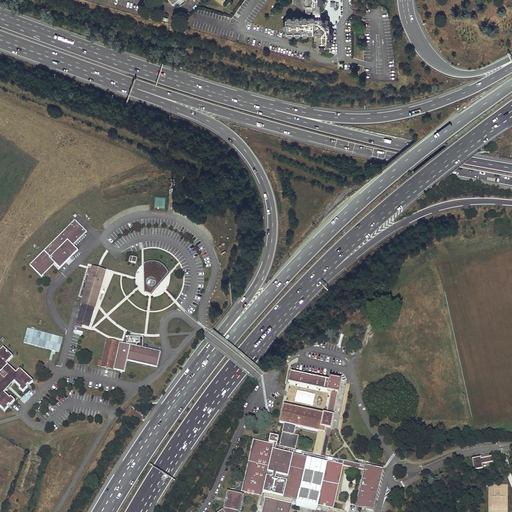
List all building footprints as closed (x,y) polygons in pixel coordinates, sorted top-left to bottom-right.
[(292,0),(293,4),(306,12),(313,11),(313,14),(311,15),(311,17),(309,17),(308,15),(306,14),(304,15),(303,17),(301,17),(300,15),(298,14),(296,15),(295,17),(293,17),(292,15),(291,14),(289,15),(288,15),(288,17),(286,17),(286,22),(284,23),(283,24),(283,26),(285,27),(287,28),(287,32),(288,32),(289,34),(290,35),(291,35),(293,34),(294,32),(296,32),(296,34),(299,35),(300,34),(301,32),(303,32),(304,34),(306,34),(308,33),(309,32),(314,32),(315,33),(315,38),(313,39),(313,41),(314,43),(316,43),(316,45),(320,45),(321,47),(323,48),(325,47),(326,44),(331,44),(330,25),(328,22),(328,21),(328,19),(326,18),(324,19),(321,16),(321,11),(323,11),(325,8),(327,2),(327,0),(292,0)] [(164,208),(165,197),(155,197),(155,205),(162,205),(161,208),(164,208)] [(30,266),(41,277),(55,264),(60,269),(78,251),(73,246),(87,232),(75,221),(30,266)] [(148,262),(144,263),(145,290),(152,293),(169,272),(165,266),(161,263),(158,262),(153,261),(148,262)] [(106,272),(91,268),(76,322),(90,325),(106,272)] [(157,367),(161,352),(107,340),(101,366),(124,372),(125,367),(132,368),(131,373),(136,374),(138,369),(151,372),(153,366),(157,367)] [(0,406),(5,412),(9,408),(8,406),(10,405),(11,406),(15,401),(11,397),(10,398),(5,393),(7,390),(6,389),(8,386),(11,383),(12,385),(15,382),(21,387),(20,388),(24,392),(28,387),(27,386),(28,384),(30,386),(33,381),(20,369),(16,373),(6,364),(13,357),(8,353),(7,354),(6,353),(7,352),(3,348),(0,351),(0,406)] [(330,380),(291,372),(289,382),(331,391),(327,414),(284,404),(280,422),(285,423),(296,426),(318,431),(325,433),(326,429),(330,429),(331,429),(333,415),(335,405),(338,393),(340,379),(330,377),(330,380)] [(325,456),(330,429),(326,429),(325,433),(318,431),(313,453),(295,449),(298,436),(294,434),(296,426),(285,423),(280,446),(277,445),(269,443),(253,439),(243,482),(240,481),(239,485),(234,488),(231,488),(230,491),(227,491),(226,499),(227,499),(227,500),(227,501),(225,500),(223,509),(218,511),(289,511),(292,503),(307,506),(321,510),(320,511),(341,511),(342,510),(333,508),(343,465),(364,470),(356,506),(373,510),(383,469),(326,456),(325,456)] [(271,436),(269,443),(277,445),(279,438),(277,438),(271,436)] [(480,457),(472,458),(474,469),(482,468),(481,464),(493,461),(491,456),(489,456),(480,458),(480,457)]
